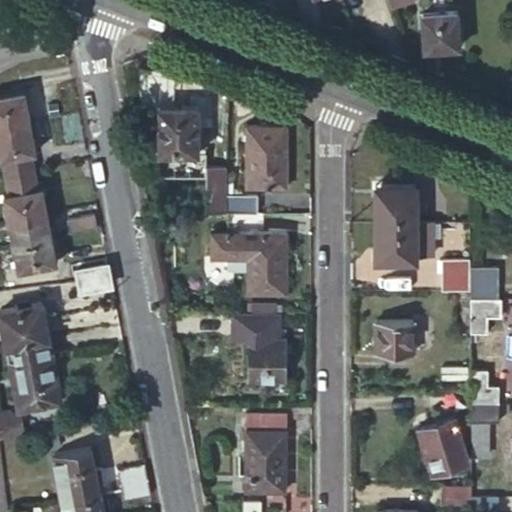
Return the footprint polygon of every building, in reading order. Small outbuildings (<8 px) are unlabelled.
[(387,0),(390,8),(413,1),(412,0),(387,0)] [(460,47),(457,12),(420,14),(423,48),(460,47)] [(0,126),(31,121),(25,90),(23,91),(0,93),(0,126)] [(199,152),(198,105),(159,105),(158,151),(199,152)] [(37,154),(31,121),(0,126),(0,159),(2,159),(5,174),(35,169),(33,154),(37,154)] [(287,185),(287,124),(245,125),(246,185),(287,185)] [(39,190),(35,169),(5,174),(8,196),(4,197),(8,220),(48,212),(43,189),(39,190)] [(375,220),(416,219),(416,182),(375,183),(375,220)] [(227,210),(258,210),(258,193),(227,193),(227,210)] [(48,212),(8,220),(13,245),(52,237),(48,212)] [(63,221),(65,235),(97,228),(95,214),(63,221)] [(232,231),(264,231),(264,216),(231,216),(232,231)] [(416,253),(416,219),(375,220),(376,257),(416,257),(416,253)] [(434,219),(416,219),(416,253),(434,253),(434,229),(434,219)] [(287,231),(264,231),(232,231),(211,231),(211,257),(227,257),(227,268),(247,268),(247,290),(288,289),(287,231)] [(52,237),(13,245),(17,268),(57,260),(52,237)] [(470,265),(470,257),(438,258),(438,288),(450,288),(470,287),(470,265)] [(111,284),(107,263),(77,268),(81,289),(111,284)] [(470,295),(497,295),(497,266),(470,265),(470,287),(470,295)] [(470,295),(470,287),(450,288),(450,328),(470,328),(470,295)] [(498,295),(497,295),(470,295),(470,328),(470,331),(487,331),(487,315),(499,315),(498,295)] [(0,320),(5,345),(48,337),(42,301),(0,309),(0,320)] [(282,311),(231,311),(231,339),(248,339),(248,377),(288,377),(287,334),(282,335),(282,311)] [(413,350),(413,317),(376,317),(376,350),(413,350)] [(61,400),(48,337),(5,345),(18,409),(61,400)] [(470,401),(498,401),(498,382),(487,382),(487,366),(470,366),(470,388),(470,401)] [(498,419),(498,401),(470,401),(470,451),(488,451),(488,419),(498,419)] [(246,429),(288,428),(288,410),(246,410),(246,429)] [(469,454),(455,410),(417,423),(432,467),(469,454)] [(0,438),(26,434),(22,416),(16,417),(11,414),(0,415),(0,438)] [(289,488),(288,428),(246,429),(245,488),(289,488)] [(53,453),(62,498),(102,490),(93,445),(53,453)] [(119,468),(122,483),(149,477),(146,462),(119,468)] [(149,477),(122,483),(125,498),(152,493),(149,477)] [(470,483),(439,483),(440,502),(471,502),(471,493),(470,483)] [(105,511),(102,490),(62,498),(64,511),(105,511)] [(495,510),(495,493),(471,493),(471,502),(471,510),(495,510)] [(245,498),(244,511),(262,511),(262,498),(245,498)]
